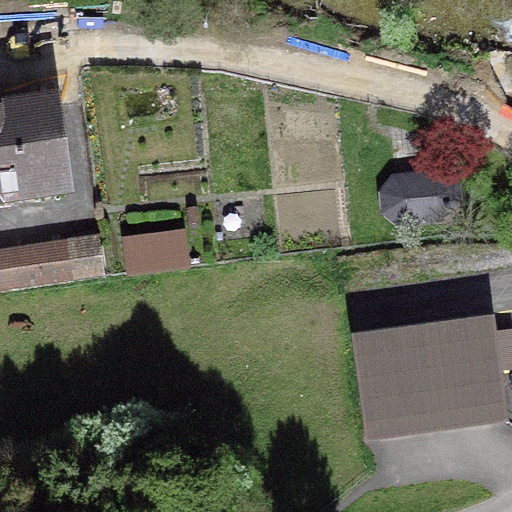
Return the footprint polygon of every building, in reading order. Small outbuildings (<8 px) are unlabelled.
[(0,212),(75,202),(60,97),(0,105),(0,212)] [(391,175),(378,194),(380,219),(395,231),(450,227),(460,206),(460,190),(449,173),(391,175)] [(186,230),(122,239),(127,278),(191,270),(186,230)] [(0,293),(105,278),(99,235),(0,249),(0,293)] [(350,337),(365,447),(508,427),(501,373),(511,371),(511,329),(495,332),(493,318),(350,337)]
